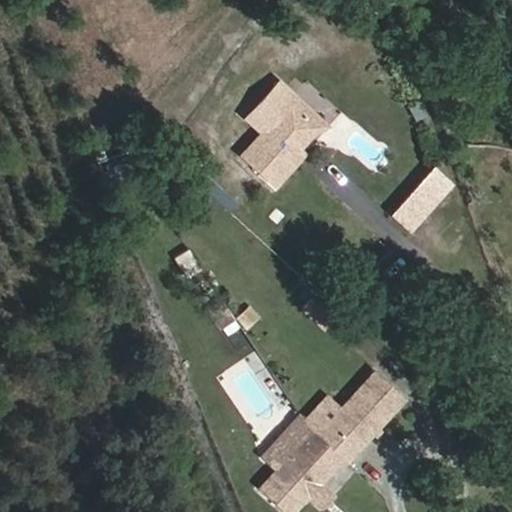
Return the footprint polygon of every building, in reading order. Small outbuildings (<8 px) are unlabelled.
[(246,110),(261,123),(237,150),(271,181),(294,156),(288,150),(305,131),(306,112),(287,95),(292,90),(277,77),(246,110)] [(294,156),(326,122),(292,90),(287,95),(306,112),(305,131),(288,150),(294,156)] [(412,231),(441,196),(418,177),(389,211),(412,231)] [(319,321),(334,305),(313,286),(298,302),(319,321)] [(231,314),(220,297),(207,307),(218,322),(231,314)] [(313,430),(302,417),(296,411),(261,450),(274,463),(256,484),(286,511),(337,454),(344,457),(402,392),(370,366),(336,403),(313,430)] [(336,403),(323,393),(302,417),(313,430),(336,403)] [(324,478),(336,492),(354,476),(343,463),(324,478)]
